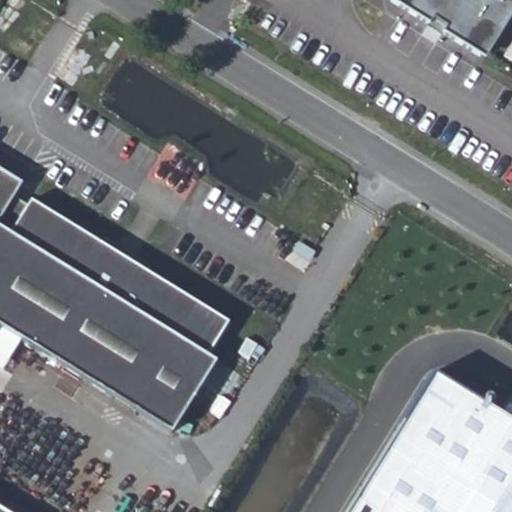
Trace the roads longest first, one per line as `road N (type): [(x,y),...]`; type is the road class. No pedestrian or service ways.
road 1 (unclassified): [(511,242),(119,0)]
road 2 (unknown): [(318,511),(393,392),(425,368),(461,361),(511,394)]
